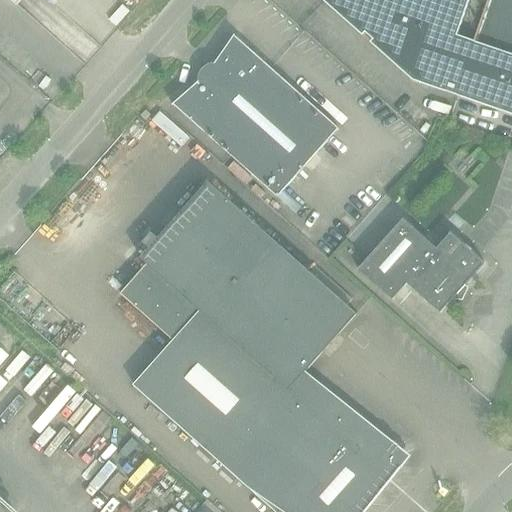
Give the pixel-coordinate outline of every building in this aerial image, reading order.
[(476,42),(490,0),(328,0),(414,77),(412,82),(457,97),(476,42)] [(511,0),(490,0),(476,42),(457,97),(511,116),(511,0)] [(277,197),(319,150),(338,129),(234,36),(235,35),(234,35),(214,64),(218,67),(202,85),(199,82),(172,105),(173,105),(277,197)] [(84,190),(94,201),(110,186),(99,175),(84,190)] [(304,373),(319,356),(357,314),(208,182),(139,258),(146,264),(120,294),(177,344),(140,385),(138,383),(135,387),(275,511),(339,511),(351,499),(352,500),(354,501),(355,501),(357,501),(359,501),(360,501),(362,500),(363,499),(365,498),(400,458),(304,373)] [(74,201),(59,215),(68,225),(83,212),(74,201)] [(406,284),(440,313),(485,263),(450,232),(436,249),(409,225),(403,219),(397,226),(397,225),(358,269),(392,300),(406,284)] [(7,332),(0,339),(0,352),(5,357),(19,342),(7,332)] [(0,399),(2,397),(9,404),(15,398),(0,384),(0,399)] [(134,484),(142,475),(150,483),(165,468),(141,445),(118,468),(134,484)] [(77,461),(55,484),(63,491),(85,468),(77,461)] [(97,510),(122,477),(114,472),(90,504),(97,510)] [(0,511),(13,511),(0,500),(0,511)]
